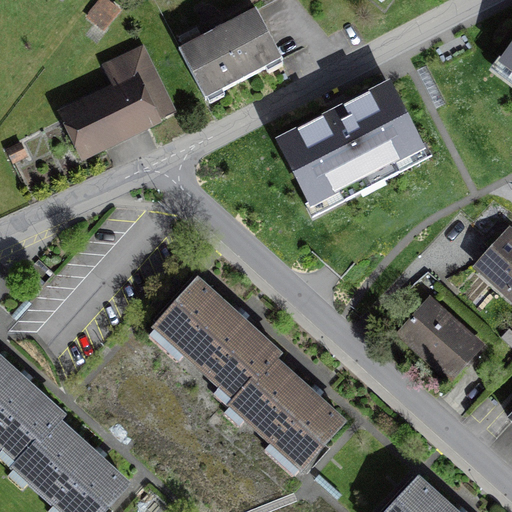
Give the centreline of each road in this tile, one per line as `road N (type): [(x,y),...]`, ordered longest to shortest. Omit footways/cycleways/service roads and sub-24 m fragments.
road 1 (residential): [(511,485),(158,162)]
road 2 (unclassified): [(477,0),(158,162)]
road 3 (unclassified): [(158,162),(0,241)]
